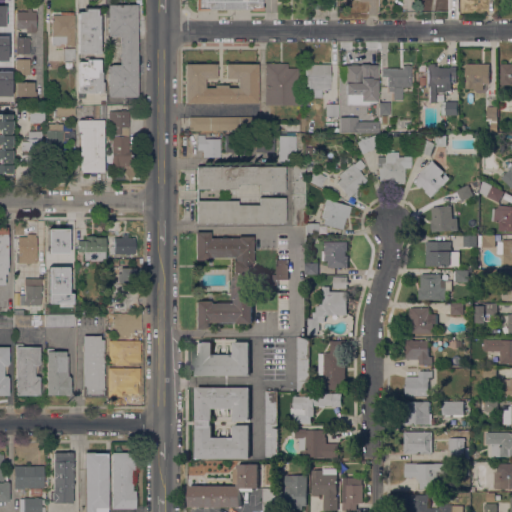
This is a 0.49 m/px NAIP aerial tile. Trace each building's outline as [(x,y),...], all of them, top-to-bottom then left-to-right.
[(249,10),(249,9),(207,8),(207,10),(195,10),(195,0),(260,0),(260,5),(262,5),(262,10),(249,10)] [(136,4),(136,96),(107,96),(107,65),(109,66),(109,64),(118,64),(118,36),(109,36),(109,35),(107,35),(107,4),(136,4)] [(100,34),(99,34),(99,53),(77,53),(78,13),(76,13),(76,10),(84,10),(84,7),(98,7),(98,13),(100,13),(100,34)] [(26,11),(26,8),(31,8),(30,11),(35,11),(35,32),(34,32),(34,33),(26,33),(26,32),(25,32),(25,28),(15,28),(15,11),(26,11)] [(59,14),(59,12),(72,12),(72,15),(73,15),(73,46),(69,46),(69,45),(63,45),(63,43),(58,43),(58,45),(50,45),(50,14),(59,14)] [(29,37),(28,53),(15,53),(15,37),(29,37)] [(74,48),(74,60),(63,60),(62,48),(74,48)] [(28,59),(28,74),(15,74),(15,59),(28,59)] [(102,93),(77,92),(77,61),(86,61),(86,59),(99,59),(99,68),(101,68),(100,82),(102,82),(102,93)] [(0,61),(12,61),(12,73),(0,73),(0,61)] [(286,63),(286,68),(297,68),(297,104),(264,104),(264,62),(286,63)] [(204,78),(204,87),(214,87),(214,85),(226,85),(226,87),(237,87),(237,78),(225,78),(225,64),(257,64),(256,103),(184,102),(184,64),(215,64),(215,78),(204,78)] [(329,64),(329,79),(331,79),(331,81),(329,81),(329,89),(320,89),(321,97),(312,97),(312,89),(304,89),(304,85),(304,65),(312,65),(312,64),(329,64)] [(410,65),(410,86),(401,86),(401,100),(392,100),(393,91),(387,91),(387,87),(386,87),(386,76),(381,76),(381,68),(402,68),(402,65),(404,65),(404,64),(408,64),(408,65),(410,65)] [(456,75),(451,75),(450,89),(450,91),(445,91),(445,92),(436,92),(436,102),(428,102),(428,85),(426,85),(426,83),(427,64),(435,64),(435,66),(438,66),(438,68),(450,68),(450,67),(456,67),(456,75)] [(489,64),(489,84),(479,84),(479,83),(473,83),(473,89),(465,89),(465,82),(465,77),(465,64),(489,64)] [(511,82),(511,85),(500,85),(500,64),(511,64),(511,82)] [(375,65),(376,105),(363,105),(363,97),(356,97),(356,85),(357,85),(357,81),(345,81),(345,77),(340,77),(340,65),(375,65)] [(29,82),(29,80),(31,80),(31,82),(33,82),(33,91),(34,91),(34,96),(14,96),(15,82),(29,82)] [(457,115),(445,115),(440,115),(440,102),(457,101),(457,115)] [(388,102),(388,114),(378,114),(378,102),(388,102)] [(337,103),(337,120),(325,120),(325,103),(337,103)] [(43,122),(28,122),(28,105),(43,106),(43,122)] [(92,120),(91,105),(105,105),(105,120),(102,120),(103,172),(80,172),(80,169),(79,169),(79,165),(80,165),(80,156),(79,156),(79,151),(79,147),(80,147),(80,145),(79,145),(79,134),(81,134),(81,131),(77,131),(77,125),(76,125),(76,121),(77,121),(77,120),(92,120)] [(74,106),(74,116),(51,116),(51,110),(55,110),(55,106),(74,106)] [(497,107),(497,123),(491,123),(491,119),(486,119),(486,107),(497,107)] [(107,133),(107,111),(128,111),(128,167),(119,167),(119,168),(111,168),(111,140),(109,140),(109,135),(111,135),(111,133),(107,133)] [(0,113),(11,113),(11,118),(9,118),(9,120),(11,120),(11,132),(10,132),(10,135),(11,135),(11,147),(9,147),(10,150),(11,149),(11,162),(9,162),(9,164),(11,164),(11,174),(0,174),(0,113)] [(272,128),(259,128),(259,115),(272,115),(272,128)] [(238,116),(238,130),(188,130),(188,116),(238,116)] [(355,116),(337,116),(337,131),(355,132),(355,116)] [(54,123),(54,122),(56,122),(56,123),(61,123),(61,125),(67,125),(67,130),(74,130),(74,141),(62,140),(62,157),(45,157),(45,149),(44,149),(44,146),(45,146),(45,144),(44,144),(44,138),(46,138),(46,123),(54,123)] [(41,131),(41,162),(13,162),(13,158),(20,158),(20,138),(27,138),(27,131),(41,131)] [(446,146),(434,146),(435,135),(439,135),(439,133),(444,133),(444,135),(446,135),(446,146)] [(204,134),(204,139),(219,139),(219,151),(219,154),(219,156),(201,156),(201,150),(196,150),(196,134),(204,134)] [(236,135),(236,152),(224,151),(224,134),(236,135)] [(374,134),(378,146),(372,149),(361,153),(356,141),(374,134)] [(295,148),(295,151),(295,154),(291,154),(291,161),(278,161),(278,154),(277,154),(277,135),(295,135),(295,148)] [(255,137),(272,137),(272,152),(266,152),(262,152),(262,151),(254,151),(255,137)] [(434,144),(429,156),(419,151),(424,139),(434,144)] [(384,151),(396,151),(396,156),(409,156),(409,167),(404,167),(404,181),(403,181),(403,183),(391,183),(391,181),(378,181),(378,164),(376,164),(376,156),(384,156),(384,151)] [(444,172),(440,175),(442,177),(445,174),(449,178),(443,186),(442,185),(430,198),(424,192),(425,190),(421,187),(420,189),(412,181),(432,160),(444,172)] [(352,162),(367,181),(360,186),(359,185),(355,188),(357,190),(348,197),(336,182),(340,178),(337,175),(352,162)] [(304,164),(304,193),(291,193),(291,164),(304,164)] [(283,166),(284,191),(258,191),(258,184),(236,184),(236,188),(195,189),(195,166),(283,166)] [(511,188),(501,178),(511,166),(511,188)] [(325,176),(320,187),(308,181),(313,170),(325,176)] [(481,181),(503,192),(498,202),(479,192),(481,181)] [(468,185),(473,196),(461,201),(456,191),(468,185)] [(291,195),(304,195),(304,225),(291,225),(291,195)] [(195,223),(195,200),(236,200),(237,205),(258,205),(258,198),(284,197),(284,223),(195,223)] [(325,199),(350,205),(347,217),(344,217),(341,229),(322,224),(324,218),(320,217),(325,199)] [(511,231),(498,230),(499,221),(491,221),(492,208),(497,209),(498,205),(511,206),(511,231)] [(452,219),(456,218),(457,230),(431,233),(431,222),(430,223),(429,220),(432,220),(431,208),(451,206),(452,219)] [(318,223),(318,235),(305,235),(305,223),(306,223),(318,223)] [(66,261),(60,261),(60,270),(50,270),(50,261),(48,261),(49,231),(67,232),(66,261)] [(252,266),(249,266),(249,292),(252,292),(252,323),(237,323),(237,322),(209,322),(209,328),(195,328),(195,300),(209,300),(209,302),(234,302),(234,299),(232,299),(232,260),(234,260),(234,257),(209,256),(209,259),(194,259),(194,231),(209,231),(209,237),(238,237),(238,235),(252,236),(252,266)] [(35,262),(16,262),(15,236),(26,236),(26,233),(34,233),(34,237),(35,237),(35,257),(35,262)] [(107,253),(107,237),(121,237),(121,234),(127,234),(127,237),(134,237),(134,253),(107,253)] [(495,235),(495,247),(481,247),(481,235),(481,234),(495,234),(495,235)] [(104,260),(83,260),(83,251),(77,251),(77,240),(84,240),(84,235),(93,235),(93,237),(104,237),(104,260)] [(476,247),(462,247),(463,236),(476,236),(476,247)] [(511,265),(503,265),(503,254),(497,254),(497,246),(501,246),(501,239),(511,239),(511,265)] [(347,242),(347,251),(345,251),(345,256),(347,256),(347,267),(328,267),(328,261),(321,261),(321,251),(324,251),(324,241),(347,242)] [(425,242),(450,241),(450,252),(458,252),(458,266),(425,266),(425,242)] [(288,279),(277,279),(277,288),(272,288),(272,274),(276,274),(276,260),(287,260),(288,279)] [(317,274),(305,274),(305,263),(317,263),(317,274)] [(134,282),(122,282),(122,284),(130,284),(130,294),(106,295),(106,282),(116,282),(116,273),(119,273),(119,267),(134,267),(134,282)] [(74,282),(59,282),(60,270),(74,270),(74,282)] [(468,270),(468,282),(455,282),(455,270),(468,270)] [(473,270),(495,270),(495,281),(482,281),(482,280),(473,280),(473,270)] [(418,300),(418,287),(420,287),(420,274),(440,274),(440,280),(450,280),(451,291),(445,291),(445,300),(418,300)] [(511,299),(501,299),(501,289),(511,289),(510,274),(511,274),(511,299)] [(347,277),(347,280),(349,280),(349,284),(347,284),(347,288),(333,288),(333,276),(347,277)] [(40,304),(21,305),(21,297),(24,297),(23,278),(40,278),(40,304)] [(324,314),(324,323),(319,322),(319,331),(317,331),(317,335),(307,334),(308,318),(312,318),(312,312),(316,312),(316,305),(319,305),(319,304),(321,304),(322,286),(329,286),(329,291),(347,292),(347,315),(324,314)] [(13,313),(13,309),(13,304),(17,304),(17,309),(22,309),(22,313),(13,313)] [(463,304),(462,315),(449,315),(450,304),(463,304)] [(475,306),(482,306),(482,304),(496,304),(496,315),(490,315),(490,321),(484,321),(484,322),(475,322),(475,306)] [(437,314),(437,325),(435,325),(435,333),(410,333),(410,324),(411,324),(411,319),(408,319),(408,307),(428,308),(428,314),(437,314)] [(13,327),(12,327),(0,327),(0,314),(8,314),(8,313),(13,313),(13,327)] [(43,326),(13,327),(13,313),(22,313),(22,314),(43,314),(43,326)] [(121,313),(132,313),(132,335),(121,335),(121,313)] [(74,314),(74,326),(43,326),(43,314),(74,314)] [(511,334),(503,334),(502,332),(502,314),(511,314),(511,334)] [(82,335),(99,336),(99,339),(102,339),(102,389),(103,389),(103,397),(81,397),(82,335)] [(296,338),(309,338),(309,391),(296,391),(296,338)] [(428,357),(431,356),(431,364),(418,364),(418,359),(404,359),(404,340),(410,340),(409,339),(412,339),(412,340),(428,340),(428,357)] [(511,363),(500,363),(500,351),(483,351),(483,339),(511,339),(511,363)] [(114,340),(137,340),(138,354),(130,354),(130,357),(127,357),(127,364),(114,364),(114,340)] [(323,375),(318,375),(318,353),(323,353),(323,352),(330,352),(330,340),(345,340),(345,389),(323,389),(323,375)] [(249,375),(195,375),(195,342),(211,342),(211,354),(233,354),(233,342),(249,342),(249,375)] [(15,343),(22,343),(22,346),(39,346),(38,364),(37,364),(37,365),(33,365),(33,376),(37,376),(37,377),(38,377),(38,395),(14,395),(15,343)] [(0,346),(8,346),(8,364),(7,364),(7,365),(3,365),(3,375),(6,376),(6,377),(8,377),(7,395),(0,395),(0,346)] [(45,351),(64,351),(64,356),(66,356),(66,376),(69,376),(69,394),(45,394),(45,351)] [(137,367),(137,380),(120,380),(120,390),(107,390),(107,367),(137,367)] [(483,380),(483,369),(496,369),(496,380),(483,380)] [(405,377),(418,376),(417,371),(431,371),(432,379),(428,379),(428,396),(405,396),(405,377)] [(511,396),(501,396),(501,391),(500,391),(500,379),(509,379),(509,378),(511,378),(511,396)] [(195,458),(195,425),(196,425),(196,421),(195,421),(195,387),(249,387),(249,421),(233,421),(233,408),(211,408),(211,421),(210,421),(210,425),(211,425),(211,438),(233,437),(233,425),(249,425),(249,458),(195,458)] [(277,391),(277,460),(265,460),(265,391),(277,391)] [(340,393),(341,406),(331,407),(331,405),(313,405),(313,416),(310,416),(311,423),(293,423),(293,396),(311,396),(311,393),(340,393)] [(481,407),(481,401),(484,401),(484,400),(497,400),(497,411),(483,411),(483,407),(481,407)] [(404,401),(429,401),(429,403),(430,403),(430,409),(429,409),(429,410),(430,410),(430,411),(429,411),(429,414),(431,414),(431,424),(407,424),(407,410),(404,410),(404,401)] [(441,401),(463,401),(463,415),(441,415),(441,401)] [(511,426),(511,405),(502,405),(501,426),(511,426)] [(338,443),(337,458),(323,458),(323,457),(301,457),(301,450),(298,450),(298,438),(294,438),(294,429),(305,429),(305,430),(324,430),(324,437),(326,437),(325,443),(338,443)] [(431,432),(431,454),(403,454),(403,432),(431,432)] [(509,432),(509,433),(511,433),(511,456),(491,457),(491,444),(485,444),(485,432),(509,432)] [(464,459),(449,458),(449,450),(448,450),(448,438),(464,438),(464,459)] [(71,502),(51,502),(51,491),(52,491),(52,452),(71,452),(71,502)] [(106,511),(80,511),(80,506),(83,507),(83,452),(105,452),(105,456),(106,456),(106,511)] [(110,452),(134,452),(134,470),(130,470),(130,490),(134,490),(134,508),(110,507),(110,452)] [(445,464),(445,482),(436,482),(436,486),(431,486),(431,489),(419,489),(419,482),(417,482),(417,479),(415,479),(416,477),(403,477),(404,463),(445,464)] [(511,489),(494,489),(494,472),(496,472),(496,463),(511,463),(511,489)] [(240,491),(240,507),(228,507),(228,508),(226,508),(226,507),(215,507),(215,508),(213,508),(213,507),(196,507),(196,508),(194,508),(194,507),(188,507),(188,486),(236,486),(236,484),(233,484),(233,468),(236,468),(236,464),(257,464),(257,488),(253,488),(253,491),(240,491)] [(42,465),(42,487),(23,487),(23,488),(13,488),(13,465),(42,465)] [(311,470),(322,470),(322,468),(336,468),(336,494),(335,494),(335,497),(337,497),(337,510),(323,510),(323,499),(324,499),(324,494),(319,494),(319,495),(311,496),(311,470)] [(306,506),(301,506),(301,510),(294,510),(294,505),(278,505),(278,492),(284,492),(284,475),(306,475),(306,506)] [(361,485),(362,485),(362,503),(358,503),(358,504),(356,504),(356,511),(341,511),(341,503),(342,503),(342,477),(361,477),(361,485)] [(262,511),(262,488),(274,488),(274,511),(262,511)] [(427,495),(427,508),(439,508),(439,504),(441,504),(441,503),(449,503),(449,504),(452,504),(452,506),(462,506),(462,511),(408,511),(408,506),(404,506),(404,495),(427,495)] [(40,497),(40,499),(43,499),(43,504),(40,504),(40,506),(43,506),(43,511),(18,511),(18,498),(40,497)] [(496,511),(484,511),(484,503),(496,503),(496,511)]
